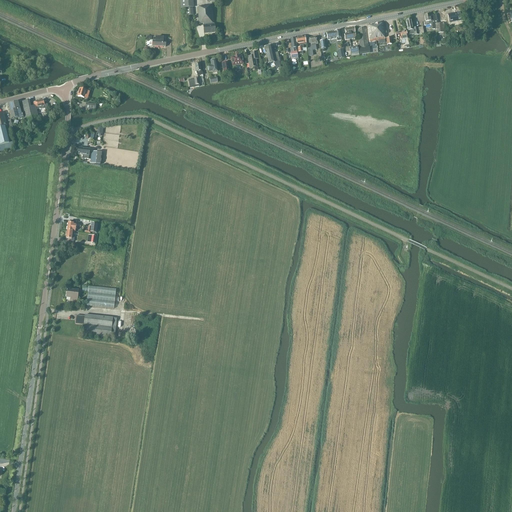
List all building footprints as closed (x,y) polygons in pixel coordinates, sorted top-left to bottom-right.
[(192,8),(191,0),(180,0),(181,9),(192,8)] [(204,25),(204,26),(203,26),(204,34),(215,33),(214,24),(212,4),(201,5),(201,7),(198,7),(199,24),(203,23),(203,25),(204,25)] [(460,13),(448,15),(449,23),(462,21),(460,13)] [(425,22),(424,22),(424,26),(431,25),(431,30),(435,29),(435,30),(436,34),(445,33),(443,23),(437,24),(436,15),(430,16),(429,14),(424,15),(425,22)] [(411,20),(406,21),(408,35),(414,34),(414,36),(424,34),(423,27),(413,29),(411,20)] [(372,26),(367,27),(370,42),(385,40),(382,23),(372,25),(372,26)] [(366,27),(358,29),(360,49),(368,48),(366,27)] [(345,29),(346,34),(344,34),(345,40),(356,39),(354,28),(345,29)] [(339,31),(327,33),(328,40),(337,39),(337,41),(341,41),(339,31)] [(406,46),(409,45),(406,31),(395,33),(396,39),(400,38),(401,40),(405,40),(406,46)] [(305,37),(296,38),(297,46),(300,45),(300,46),(300,48),(302,48),(302,49),(303,49),(303,45),(306,45),(305,37)] [(316,37),(309,38),(309,43),(311,43),(312,45),(311,45),(311,48),(312,48),(312,51),(316,50),(315,45),(317,44),(316,37)] [(153,42),(153,47),(165,47),(166,42),(165,42),(165,38),(154,38),(153,42)] [(268,47),(264,48),(268,65),(275,63),(275,67),(280,66),(279,59),(279,58),(277,53),(273,53),(271,46),(270,46),(268,46),(268,47)] [(349,48),(351,57),(359,55),(358,53),(357,46),(349,48)] [(251,56),(247,57),(249,68),(257,67),(256,60),(259,60),(257,52),(251,53),(251,56)] [(235,57),(231,58),(233,66),(244,64),(242,56),(238,57),(238,56),(235,57)] [(218,72),(216,60),(210,61),(211,66),(208,66),(209,72),(212,71),(212,73),(218,72)] [(200,64),(195,65),(197,75),(197,74),(197,76),(203,75),(203,72),(201,72),(200,64)] [(198,79),(189,80),(190,88),(197,87),(199,87),(199,86),(199,85),(198,79)] [(84,98),(86,91),(80,89),(77,96),(84,98)] [(29,101),(21,103),(23,114),(24,119),(25,124),(39,121),(36,110),(40,109),(40,110),(45,109),(45,111),(49,111),(47,104),(44,105),(43,100),(35,102),(35,103),(33,103),(34,107),(31,107),(29,101)] [(19,103),(8,105),(11,120),(19,118),(19,120),(24,119),(23,114),(22,114),(19,103)] [(3,114),(0,114),(0,146),(9,144),(5,127),(6,126),(3,114)] [(87,150),(78,149),(78,154),(83,155),(82,158),(89,159),(90,150),(87,150)] [(68,223),(67,231),(72,231),(75,232),(76,227),(76,224),(76,222),(70,221),(70,223),(68,223)] [(67,231),(66,238),(71,239),(71,241),(74,242),(74,237),(72,237),(72,231),(67,231)] [(121,243),(121,232),(113,232),(113,239),(115,239),(115,243),(121,243)] [(116,290),(83,286),(82,293),(88,293),(87,306),(114,309),(116,290)] [(72,300),(78,301),(79,291),(67,290),(66,298),(72,299),(72,300)] [(76,316),(75,324),(84,325),(83,335),(111,338),(113,318),(85,315),(85,317),(76,316)]
